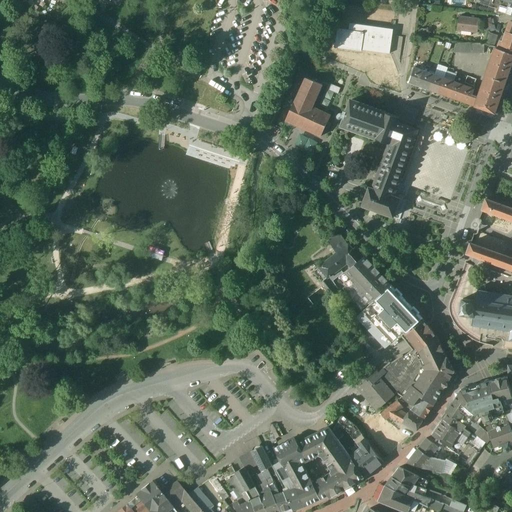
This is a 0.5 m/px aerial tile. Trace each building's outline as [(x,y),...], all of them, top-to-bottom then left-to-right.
[(501,1),(498,0),(490,0),(488,7),(499,10),(501,1)] [(478,19),(458,16),(457,30),(477,33),(478,19)] [(511,22),(510,22),(509,22),(502,42),(500,41),(497,48),(511,53),(511,22)] [(392,30),(350,24),(349,31),(338,29),(335,47),(361,51),(361,49),(389,53),(390,46),(392,30)] [(488,32),(484,44),(492,46),(496,35),(488,32)] [(484,44),(457,43),(453,53),(484,54),(484,44)] [(511,53),(497,48),(495,48),(478,98),(475,107),(497,114),(501,103),(499,103),(503,91),(505,92),(511,76),(509,75),(511,66),(511,53)] [(424,72),(414,69),(409,83),(419,87),(424,72)] [(434,76),(424,72),(419,87),(429,90),(434,76)] [(444,79),(434,76),(429,90),(439,94),(444,79)] [(306,78),(296,100),(295,100),(285,121),(316,134),(321,137),(331,116),(312,107),(322,85),(306,78)] [(449,97),(454,83),(444,79),(439,94),(449,97)] [(459,101),(464,86),(454,83),(449,97),(459,101)] [(340,88),(331,85),(328,91),(338,94),(340,88)] [(473,96),(475,90),(464,86),(459,101),(470,105),(475,107),(478,98),(473,96)] [(226,100),(219,95),(216,100),(223,104),(226,100)] [(398,118),(351,101),(342,126),(389,143),(385,153),(372,189),(369,188),(362,206),(393,218),(400,198),(394,196),(396,190),(410,150),(418,130),(396,123),(398,118)] [(511,208),(486,199),(482,209),(483,210),(511,220),(511,208)] [(340,235),(330,243),(338,253),(348,244),(340,235)] [(471,242),(467,254),(502,266),(511,269),(511,257),(506,255),(471,242)] [(343,258),(353,250),(348,244),(338,253),(320,267),(329,278),(347,263),(343,258)] [(347,263),(350,267),(363,257),(356,247),(353,250),(343,258),(347,263)] [(391,285),(364,257),(363,257),(350,267),(345,272),(355,283),(352,285),(369,304),(373,300),(376,300),(391,285)] [(355,283),(345,272),(339,277),(345,285),(344,286),(355,303),(356,303),(361,311),(369,304),(352,285),(355,283)] [(385,350),(400,335),(405,333),(408,331),(409,332),(421,320),(422,319),(418,315),(420,313),(413,306),(412,308),(401,297),(403,295),(396,288),(395,290),(391,286),(374,302),(373,301),(356,318),(385,350)] [(327,295),(322,288),(307,298),(312,305),(327,295)] [(511,295),(511,294),(509,293),(509,295),(502,294),(502,292),(501,292),(501,294),(494,293),(495,290),(493,290),(493,293),(487,292),(487,289),(486,289),(485,292),(479,291),(479,288),(478,288),(476,300),(463,298),(462,307),(461,313),(473,315),(472,323),(470,324),(471,326),(473,325),(480,326),(479,328),(481,329),(481,327),(487,328),(487,330),(489,330),(489,328),(495,329),(495,331),(496,331),(497,329),(502,330),(502,332),(504,333),(504,330),(511,331),(509,339),(508,341),(509,342),(511,340),(511,295)] [(427,325),(422,319),(421,320),(423,323),(423,328),(421,329),(419,329),(417,331),(416,334),(411,338),(410,338),(409,339),(410,340),(416,347),(427,338),(430,342),(437,337),(427,325)] [(421,320),(409,332),(408,331),(405,333),(409,339),(410,338),(411,338),(416,334),(417,331),(419,329),(421,329),(423,328),(423,323),(421,320)] [(437,337),(430,342),(427,338),(416,347),(419,351),(425,365),(423,366),(426,372),(422,373),(413,386),(412,385),(403,398),(414,406),(421,397),(433,405),(445,387),(455,372),(447,358),(440,344),(438,338),(437,337)] [(410,340),(409,339),(408,340),(404,340),(406,343),(412,350),(416,347),(410,340)] [(376,374),(375,372),(358,387),(377,410),(396,393),(401,397),(402,397),(403,398),(412,385),(413,386),(422,373),(426,372),(423,366),(425,365),(419,351),(416,347),(412,350),(404,357),(403,355),(390,363),(390,362),(376,374)] [(507,377),(490,382),(494,397),(499,396),(501,402),(508,423),(509,423),(511,429),(511,396),(509,384),(508,377),(507,377)] [(508,423),(501,402),(499,396),(494,397),(490,382),(480,385),(480,387),(468,390),(467,389),(461,390),(453,402),(489,433),(494,448),(501,446),(503,448),(503,450),(505,453),(508,453),(510,451),(510,447),(508,446),(508,443),(511,441),(511,429),(509,423),(508,423)] [(403,398),(402,397),(401,397),(399,399),(397,401),(399,403),(402,401),(408,405),(411,408),(412,408),(414,406),(403,398)] [(433,405),(421,397),(414,406),(412,408),(411,410),(424,419),(433,405)] [(399,403),(397,401),(391,406),(395,412),(396,411),(401,407),(399,403)] [(408,405),(402,401),(399,403),(401,407),(402,409),(405,410),(408,405)] [(452,403),(446,412),(448,413),(457,419),(465,426),(478,435),(477,436),(486,443),(490,438),(488,433),(452,403)] [(383,413),(381,415),(383,418),(385,420),(390,416),(395,412),(391,406),(383,413)] [(424,419),(411,410),(412,408),(411,408),(406,417),(396,411),(395,412),(390,416),(402,423),(415,432),(424,419)] [(457,419),(448,413),(443,420),(461,432),(465,426),(457,419)] [(355,426),(342,416),(338,422),(348,432),(355,426)] [(461,432),(443,420),(432,436),(450,448),(454,442),(461,432)] [(390,422),(371,440),(386,456),(405,438),(390,422)] [(365,440),(355,426),(348,432),(358,445),(365,440)] [(348,456),(328,427),(304,439),(315,458),(318,456),(321,457),(331,470),(330,473),(320,479),(322,484),(322,485),(323,486),(326,492),(326,493),(327,494),(329,498),(337,494),(338,494),(339,493),(350,486),(352,487),(352,485),(364,478),(348,456)] [(482,448),(461,432),(454,442),(464,448),(467,444),(478,454),(482,448)] [(312,484),(302,464),(308,461),(297,443),(294,438),(274,448),(281,461),(296,487),(305,506),(321,499),(312,484)] [(315,458),(304,439),(298,442),(297,443),(308,461),(309,461),(315,458)] [(437,447),(426,439),(417,449),(429,458),(437,447)] [(372,450),(365,440),(358,445),(360,448),(366,455),(372,450)] [(272,467),(262,446),(251,451),(257,464),(261,472),(266,469),(272,467)] [(383,463),(372,450),(366,455),(360,448),(348,456),(364,478),(383,463)] [(429,458),(417,449),(406,463),(422,468),(448,474),(455,463),(447,459),(445,462),(429,458)] [(250,452),(239,458),(244,467),(245,470),(257,464),(251,451),(250,452)] [(239,458),(228,465),(230,468),(231,467),(232,467),(235,473),(244,467),(239,458)] [(296,487),(281,461),(274,465),(284,483),(284,484),(287,482),(291,489),(296,487)] [(244,467),(235,473),(232,467),(231,467),(234,472),(237,478),(240,483),(251,500),(260,497),(246,471),(245,470),(244,467)] [(418,477),(399,468),(392,477),(411,487),(412,485),(418,477)] [(266,469),(261,472),(262,473),(265,480),(271,478),(266,469)] [(262,473),(257,476),(266,494),(271,492),(265,480),(262,473)] [(411,487),(392,477),(385,487),(405,495),(411,487)] [(427,481),(418,477),(412,485),(424,490),(427,481)] [(237,478),(232,480),(235,486),(240,483),(237,478)] [(279,494),(271,478),(265,480),(271,492),(273,497),(279,494)] [(317,481),(312,484),(321,499),(326,497),(328,496),(329,498),(327,494),(326,493),(326,492),(323,486),(322,485),(322,484),(320,479),(317,481)] [(174,511),(172,509),(169,505),(161,493),(160,491),(159,490),(152,482),(148,484),(140,490),(141,492),(137,495),(136,494),(135,495),(137,497),(140,500),(148,511),(174,511)] [(188,495),(177,482),(171,486),(183,500),(192,511),(197,507),(188,495)] [(287,482),(284,484),(284,483),(281,485),(284,492),(291,489),(287,482)] [(251,500),(240,483),(235,486),(245,503),(251,500)] [(424,490),(412,485),(411,487),(405,495),(412,499),(415,495),(420,497),(424,490)] [(165,490),(161,493),(169,505),(172,509),(183,500),(171,486),(165,490)] [(213,507),(197,487),(188,495),(197,507),(201,511),(206,511),(210,509),(213,507)] [(291,489),(284,492),(294,511),(305,506),(296,487),(291,489)] [(405,495),(385,487),(380,499),(409,511),(414,500),(412,499),(405,495)] [(266,494),(260,497),(266,511),(280,511),(273,497),(271,492),(266,494)] [(279,494),(273,497),(280,511),(290,511),(294,511),(284,492),(279,494)] [(129,503),(125,506),(125,507),(130,508),(132,507),(137,503),(140,500),(137,497),(129,503)] [(251,500),(255,511),(266,511),(260,497),(251,500)] [(461,511),(423,498),(421,503),(424,505),(438,511),(461,511)] [(408,511),(409,511),(380,499),(378,502),(402,511),(408,511)] [(148,511),(140,500),(137,503),(137,511),(148,511)] [(236,508),(236,509),(237,511),(255,511),(251,500),(245,503),(240,507),(236,508)] [(414,500),(409,511),(411,511),(420,511),(424,505),(421,503),(414,500)]
